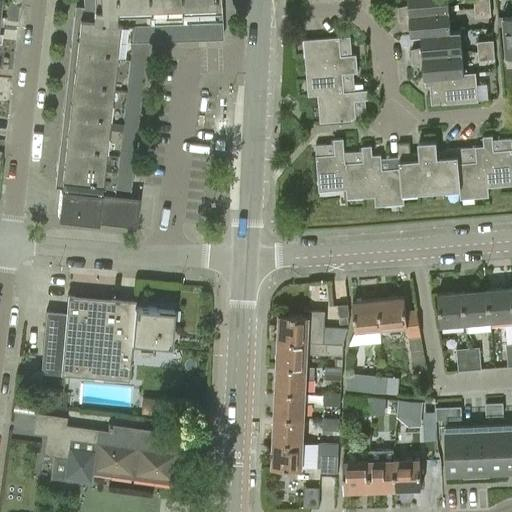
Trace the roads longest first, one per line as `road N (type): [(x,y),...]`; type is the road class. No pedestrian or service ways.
road 1 (residential): [(257,13),(346,9),(368,23),(384,46),(389,91),(423,120),(511,115)]
road 2 (residential): [(511,239),(244,264)]
road 3 (residential): [(244,264),(257,13)]
road 4 (residential): [(228,511),(244,264)]
road 5 (residential): [(38,0),(13,244)]
road 6 (residential): [(13,244),(244,264)]
